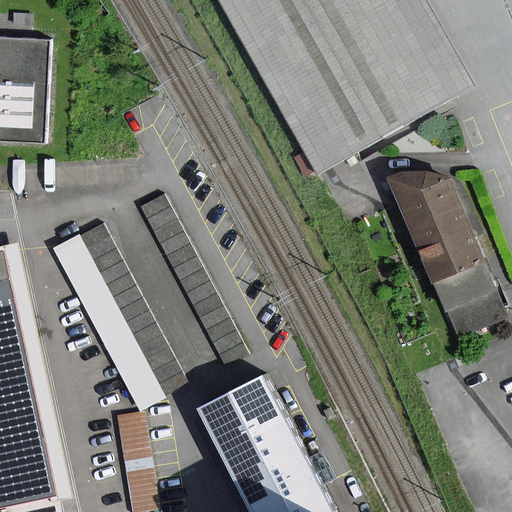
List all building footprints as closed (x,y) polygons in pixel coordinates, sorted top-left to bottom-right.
[(220,0),(316,170),(467,86),(418,0),(220,0)] [(0,137),(54,140),(57,38),(0,35),(0,137)] [(462,336),(507,314),(444,177),(395,179),(462,336)] [(166,194),(143,207),(229,364),(252,351),(166,194)] [(57,250),(143,405),(187,381),(102,225),(57,250)] [(0,511),(66,511),(11,251),(0,253),(0,511)] [(259,511),(339,511),(267,373),(204,406),(242,479),(259,511)] [(119,416),(135,511),(161,507),(145,411),(119,416)]
